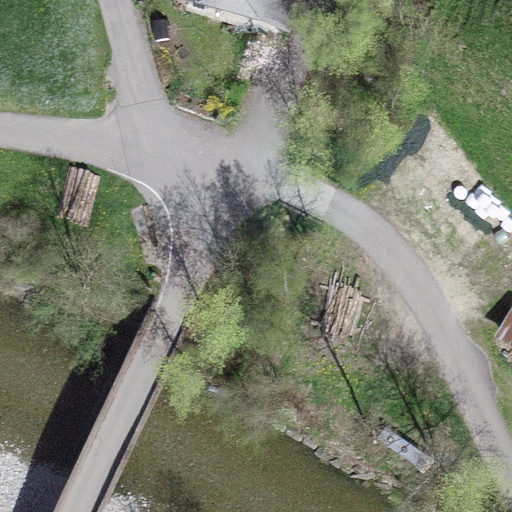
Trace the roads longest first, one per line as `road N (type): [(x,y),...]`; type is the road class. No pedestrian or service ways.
road 1 (track): [(511,497),(468,379),(384,259),(333,215),(282,188),(193,173)]
road 2 (track): [(193,173),(232,155),(259,130),(327,0)]
road 3 (residential): [(163,329),(77,511)]
road 4 (track): [(193,173),(120,148),(0,130)]
road 5 (track): [(193,173),(140,87),(115,0)]
road 6 (unclassified): [(163,329),(192,242),(193,173)]
